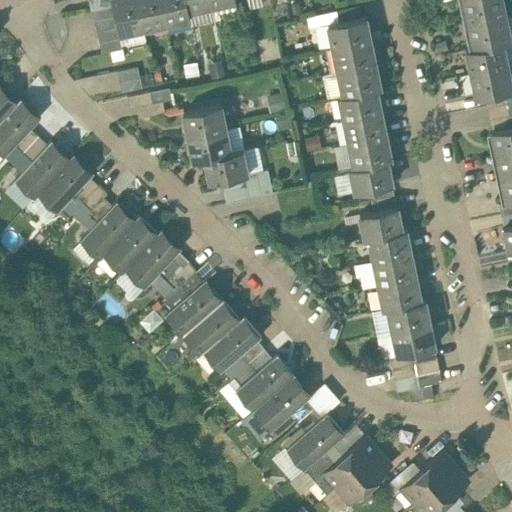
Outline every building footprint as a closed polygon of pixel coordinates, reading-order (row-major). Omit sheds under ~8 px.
[(137,0),(111,0),(112,4),(115,15),(117,25),(118,30),(142,25),(137,0)] [(161,0),(137,0),(142,25),(166,20),(161,0)] [(161,0),(166,20),(190,16),(188,8),(186,0),(161,0)] [(502,0),(463,0),(468,21),(505,13),(502,0)] [(112,4),(92,8),(94,19),(115,15),(112,4)] [(358,4),(336,8),(338,20),(361,15),(358,4)] [(505,13),(468,21),(473,47),(503,40),(510,39),(505,13)] [(338,20),(328,22),(333,46),(370,38),(365,16),(365,14),(361,15),(338,20)] [(115,15),(94,19),(97,30),(117,25),(115,15)] [(117,25),(97,30),(99,41),(119,36),(118,30),(117,25)] [(119,36),(99,41),(101,51),(122,47),(119,36)] [(370,38),(333,46),(338,70),(375,62),(370,38)] [(473,47),(466,48),(470,72),(507,64),(503,40),(473,47)] [(375,62),(338,70),(342,93),(343,93),(376,86),(376,87),(380,86),(375,62)] [(470,72),(475,96),(484,94),(506,89),(511,88),(511,84),(508,64),(507,64),(470,72)] [(137,65),(117,69),(119,80),(140,75),(137,65)] [(140,75),(119,80),(121,91),(142,86),(140,75)] [(0,117),(17,100),(16,99),(0,83),(0,117)] [(376,86),(343,93),(342,93),(339,93),(344,117),(381,110),(380,104),(376,87),(376,86)] [(506,89),(484,94),(486,105),(499,103),(509,101),(506,89)] [(150,90),(128,94),(130,106),(140,104),(152,101),(150,90)] [(17,100),(0,117),(0,147),(5,152),(14,142),(30,125),(40,115),(20,96),(16,99),(17,100)] [(152,101),(140,104),(141,108),(142,115),(165,110),(163,99),(152,101)] [(499,103),(486,105),(489,117),(511,112),(509,101),(499,103)] [(220,102),(183,110),(188,134),(225,126),(221,107),(220,102)] [(381,110),(344,117),(349,141),(386,133),(381,110)] [(511,115),(511,112),(489,117),(491,128),(511,123),(511,115)] [(496,153),(511,149),(511,123),(491,128),(496,153)] [(30,125),(14,142),(23,150),(39,133),(30,125)] [(225,126),(188,134),(193,159),(205,156),(205,155),(230,150),(230,149),(225,126)] [(39,133),(23,150),(32,158),(47,141),(39,133)] [(386,133),(349,141),(353,164),(354,164),(387,157),(387,158),(391,157),(386,133)] [(70,155),(51,138),(47,141),(32,158),(16,175),(36,194),(39,190),(38,190),(70,156),(70,155)] [(230,150),(205,155),(205,156),(210,179),(222,177),(244,172),(247,172),(242,147),(230,149),(230,150)] [(511,149),(496,153),(501,176),(511,173),(511,149)] [(70,156),(38,190),(39,190),(58,208),(74,191),(90,174),(93,171),(73,152),(70,155),(70,156)] [(387,157),(354,164),(353,164),(349,165),(355,189),(369,186),(391,182),(392,182),(387,158),(387,157)] [(267,167),(256,170),(261,192),(272,190),(267,167)] [(247,172),(244,172),(247,184),(249,195),(261,192),(256,170),(247,172)] [(244,172),(222,177),(224,189),(247,184),(244,172)] [(511,173),(501,176),(506,200),(511,198),(511,173)] [(90,174),(74,191),(82,199),(98,182),(90,174)] [(98,182),(82,199),(91,207),(107,190),(98,182)] [(391,182),(369,186),(371,198),(391,193),(393,193),(391,182)] [(247,184),(224,189),(227,200),(249,196),(249,195),(247,184)] [(391,193),(371,198),(373,209),(396,204),(393,193),(391,193)] [(104,194),(88,211),(97,219),(112,202),(104,194)] [(97,219),(81,236),(101,255),(104,251),(103,251),(135,217),(135,216),(116,198),(97,219)] [(506,200),(498,201),(501,213),(511,210),(511,198),(506,200)] [(373,209),(359,212),(365,236),(369,235),(368,235),(402,228),(401,227),(396,204),(373,209)] [(511,210),(501,213),(503,224),(511,222),(511,210)] [(135,217),(103,251),(104,251),(123,269),(126,265),(158,231),(157,230),(138,213),(135,216),(135,217)] [(511,222),(503,224),(502,224),(508,248),(511,247),(511,222)] [(402,228),(368,235),(369,235),(373,258),(410,250),(405,226),(401,227),(402,228)] [(160,227),(157,230),(158,231),(126,265),(145,283),(149,279),(158,269),(174,252),(178,248),(180,245),(160,227)] [(189,258),(178,248),(174,252),(182,260),(170,273),(171,274),(188,259),(189,258)] [(410,250),(373,258),(378,282),(415,274),(410,250)] [(174,252),(158,269),(167,277),(170,273),(182,260),(174,252)] [(188,259),(171,274),(179,283),(181,281),(196,268),(188,259)] [(167,277),(158,269),(149,279),(165,295),(179,283),(171,274),(170,273),(167,277)] [(415,274),(378,282),(383,306),(387,305),(387,304),(420,298),(420,297),(415,274)] [(171,305),(166,309),(183,330),(222,296),(205,276),(188,290),(171,305)] [(179,283),(165,295),(163,296),(171,305),(188,290),(181,281),(179,283)] [(222,296),(183,330),(201,350),(204,347),(204,346),(239,316),(238,316),(222,296)] [(420,298),(387,304),(387,305),(392,328),(429,320),(424,296),(420,297),(420,298)] [(239,316),(204,346),(204,347),(221,367),(239,351),(257,336),(260,333),(242,312),(238,316),(239,316)] [(429,320),(392,328),(397,352),(411,349),(434,344),(429,320)] [(257,336),(239,351),(247,360),(264,345),(257,336)] [(434,344),(411,349),(414,361),(437,356),(434,344)] [(264,345),(247,360),(254,369),(272,354),(264,345)] [(397,352),(389,354),(391,365),(414,361),(411,349),(397,352)] [(254,369),(236,384),(254,405),(293,371),(275,351),(272,354),(254,369)] [(414,361),(391,365),(394,377),(416,372),(414,361)] [(293,371),(254,405),(271,425),(289,410),(307,395),(310,392),(293,371)] [(416,372),(394,377),(396,388),(408,386),(419,384),(416,372)] [(419,384),(408,386),(410,397),(433,393),(431,381),(419,384)] [(307,395),(289,410),(297,419),(314,404),(307,395)] [(314,404),(297,419),(304,428),(322,413),(314,404)] [(304,428),(287,443),(304,463),(325,445),(343,430),(326,409),(322,413),(304,428)] [(336,457),(323,468),(336,483),(378,446),(365,431),(336,457)] [(325,445),(304,463),(305,464),(304,464),(327,491),(336,483),(323,468),(336,457),(325,445)] [(378,446),(336,483),(348,498),(366,483),(391,461),(378,446)] [(443,448),(400,484),(413,499),(455,462),(443,448)] [(412,458),(392,476),(399,483),(419,466),(412,458)] [(455,462),(413,499),(423,511),(427,511),(442,500),(468,477),(455,462)] [(348,498),(356,507),(374,491),(366,483),(348,498)] [(427,511),(446,511),(450,509),(442,500),(427,511)]
